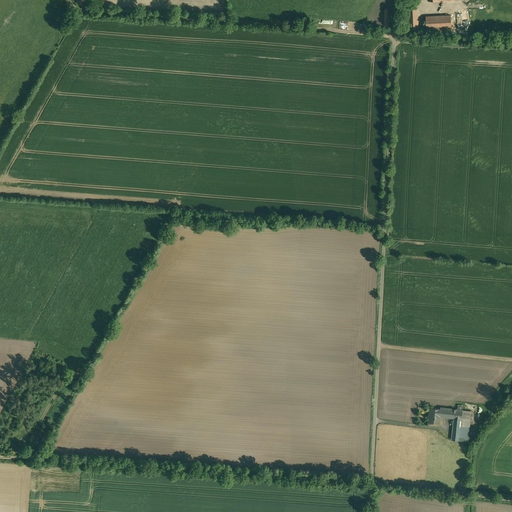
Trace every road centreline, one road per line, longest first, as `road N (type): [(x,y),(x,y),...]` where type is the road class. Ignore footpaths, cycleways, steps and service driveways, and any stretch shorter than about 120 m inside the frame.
road 1 (track): [(511,499),(372,479),(0,459)]
road 2 (unclassified): [(370,511),(396,0)]
road 3 (track): [(394,37),(79,14),(68,0)]
